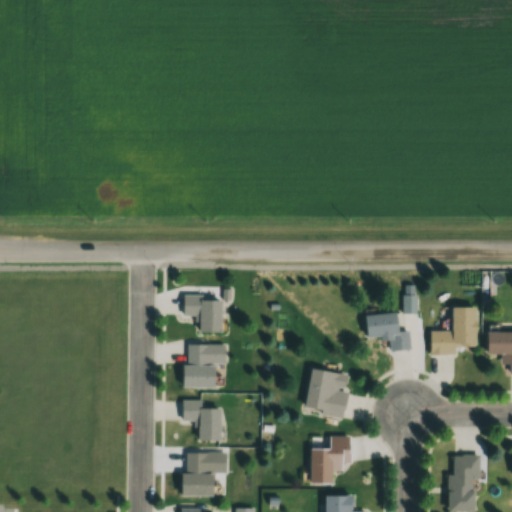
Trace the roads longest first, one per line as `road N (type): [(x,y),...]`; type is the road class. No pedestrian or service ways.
road 1 (tertiary): [(0,249),(511,250)]
road 2 (residential): [(139,511),(142,252)]
road 3 (residential): [(406,511),(408,413),(511,412)]
